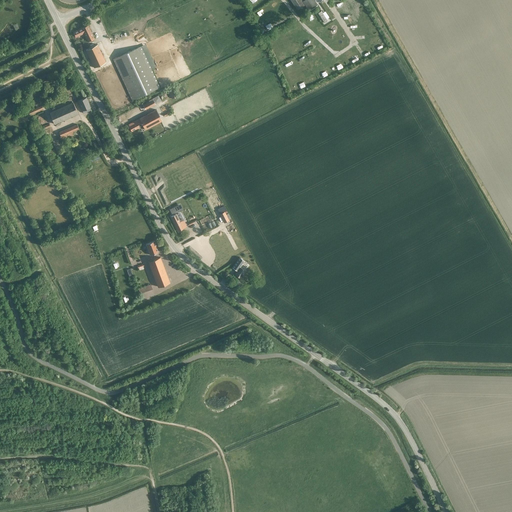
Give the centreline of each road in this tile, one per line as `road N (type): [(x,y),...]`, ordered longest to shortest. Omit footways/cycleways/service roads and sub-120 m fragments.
road 1 (tertiary): [(444,511),(387,407),(180,255),(57,20)]
road 2 (track): [(511,241),(375,0)]
road 3 (unknown): [(0,458),(138,465),(152,480)]
